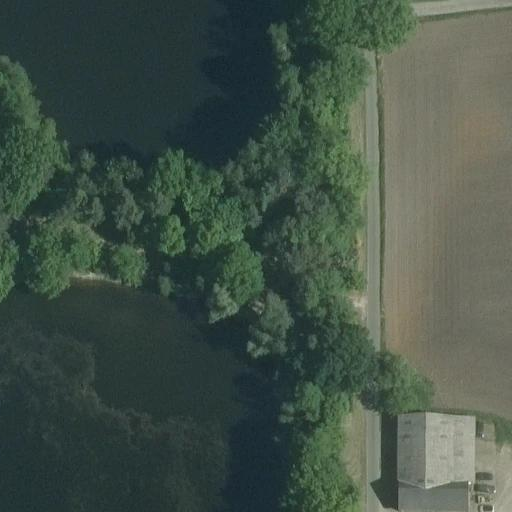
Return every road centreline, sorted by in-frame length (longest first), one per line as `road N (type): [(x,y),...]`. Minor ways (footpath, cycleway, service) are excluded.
road 1 (unclassified): [(373,511),(369,15)]
road 2 (unclassified): [(509,0),(369,15)]
